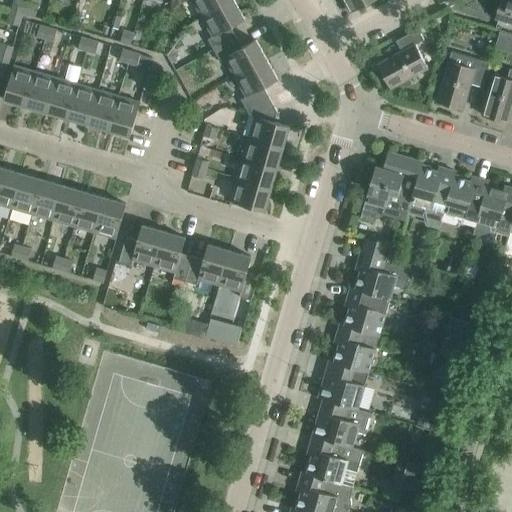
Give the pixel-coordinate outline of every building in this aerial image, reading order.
[(23,13),(15,0),(13,0),(11,9),(23,13)] [(15,0),(23,13),(26,1),(22,0),(15,0)] [(183,0),(183,1),(184,1),(185,0),(193,0),(202,16),(231,0),(183,0)] [(245,19),(234,0),(231,0),(202,16),(213,36),(208,38),(214,49),(236,37),(231,26),(245,19)] [(372,0),(343,0),(350,12),(372,0)] [(511,0),(501,0),(496,18),(511,22),(511,0)] [(35,17),(39,5),(26,1),(23,13),(35,17)] [(19,25),(23,13),(11,9),(7,22),(19,25)] [(45,38),(49,27),(40,24),(36,36),(45,38)] [(54,41),(57,29),(49,27),(45,38),(54,41)] [(418,28),(396,40),(402,51),(378,64),(391,88),(428,68),(415,44),(424,39),(418,28)] [(131,44),(134,33),(124,30),(120,41),(131,44)] [(87,50),(90,39),(81,36),(78,48),(87,50)] [(242,47),(236,37),(214,49),(220,60),(225,57),(235,76),(267,59),(256,39),(242,47)] [(95,53),(99,41),(90,39),(87,50),(95,53)] [(2,42),(0,47),(0,51),(11,54),(13,46),(2,42)] [(128,63),(131,51),(123,48),(119,60),(128,63)] [(0,60),(8,63),(11,54),(0,51),(0,60)] [(137,65),(140,53),(131,51),(128,63),(137,65)] [(482,86),(488,67),(489,62),(452,51),(449,61),(443,82),(437,101),(463,109),(471,83),(482,86)] [(278,79),(267,59),(235,76),(246,96),(241,99),(248,111),(270,99),(264,87),(278,79)] [(25,105),(35,71),(14,65),(4,99),(25,105)] [(46,111),(56,77),(35,71),(25,105),(46,111)] [(511,79),(494,74),(482,114),(508,122),(511,109),(511,79)] [(67,117),(77,83),(56,77),(46,111),(67,117)] [(88,124),(98,89),(77,83),(67,117),(88,124)] [(109,130),(119,95),(98,89),(88,124),(109,130)] [(130,136),(140,101),(119,95),(109,130),(130,136)] [(277,111),(270,99),(248,111),(250,114),(255,116),(249,137),(283,147),(290,126),(274,121),(277,111)] [(218,128),(206,125),(203,135),(215,139),(218,128)] [(277,168),(283,147),(249,137),(243,158),(277,168)] [(411,201),(421,166),(409,163),(410,158),(394,153),(389,170),(375,166),(360,217),(373,220),(385,214),(406,220),(408,213),(412,201),(411,201)] [(208,161),(197,158),(194,166),(206,170),(208,161)] [(271,189),(277,168),(243,158),(236,179),(271,189)] [(203,179),(206,170),(194,166),(192,175),(203,179)] [(439,226),(441,219),(448,196),(455,173),(455,174),(456,171),(443,167),(442,172),(421,166),(411,201),(412,201),(425,205),(428,222),(439,226)] [(0,203),(11,207),(21,173),(0,167),(0,203)] [(32,213),(42,179),(21,173),(11,207),(32,213)] [(455,223),(458,221),(475,226),(477,220),(481,205),(488,183),(489,181),(476,177),(475,182),(455,176),(455,174),(455,173),(448,196),(441,219),(455,223)] [(53,219),(63,185),(42,179),(32,213),(53,219)] [(265,210),(271,189),(236,179),(230,200),(265,210)] [(511,187),(509,187),(508,191),(488,185),(488,183),(481,205),(477,220),(491,224),(492,230),(508,235),(511,221),(511,187)] [(74,225),(84,191),(63,185),(53,219),(74,225)] [(95,232),(105,197),(84,191),(74,225),(95,232)] [(116,238),(126,203),(105,197),(95,232),(116,238)] [(154,265),(164,231),(142,224),(138,240),(126,237),(121,256),(119,261),(131,265),(133,259),(154,265)] [(186,237),(164,231),(154,265),(175,271),(174,277),(185,281),(192,256),(181,252),(186,237)] [(390,243),(385,242),(365,236),(361,250),(386,257),(390,243)] [(20,258),(23,246),(14,243),(11,255),(20,258)] [(220,284),(230,250),(208,244),(204,259),(192,256),(185,281),(197,284),(199,278),(220,284)] [(32,248),(23,246),(20,258),(28,260),(32,248)] [(251,256),(230,250),(220,284),(241,291),(239,296),(251,300),(259,275),(247,272),(251,256)] [(415,265),(386,257),(361,250),(357,264),(362,265),(356,287),(353,286),(353,287),(376,294),(390,298),(394,285),(408,289),(415,265)] [(61,270),(64,258),(56,255),(52,267),(61,270)] [(73,260),(64,258),(61,270),(70,272),(73,260)] [(103,282),(107,270),(96,267),(93,279),(103,282)] [(462,282),(460,289),(467,291),(469,284),(462,282)] [(372,307),(376,294),(353,287),(353,286),(351,286),(347,300),(351,302),(345,324),(343,323),(379,334),(386,311),(372,307)] [(108,297),(107,303),(110,308),(116,309),(121,306),(122,301),(119,295),(113,294),(108,297)] [(369,371),(379,334),(343,323),(340,322),(336,337),(341,338),(334,360),(332,360),(369,371)] [(358,408),(369,371),(332,360),(330,359),(319,397),(323,398),(358,408)] [(373,412),(358,408),(323,398),(313,434),(338,441),(338,442),(352,446),(357,431),(366,433),(373,412)] [(421,413),(418,424),(430,427),(433,417),(421,413)] [(364,449),(352,446),(338,442),(338,441),(313,434),(309,448),(314,450),(307,472),(305,471),(328,478),(327,479),(341,483),(346,468),(357,471),(364,449)] [(353,486),(341,483),(327,479),(328,478),(305,471),(303,470),(298,485),(303,486),(297,508),(294,507),(294,508),(308,511),(345,511),(346,510),(347,510),(349,508),(351,505),(351,502),(351,499),(349,498),(353,486)]
